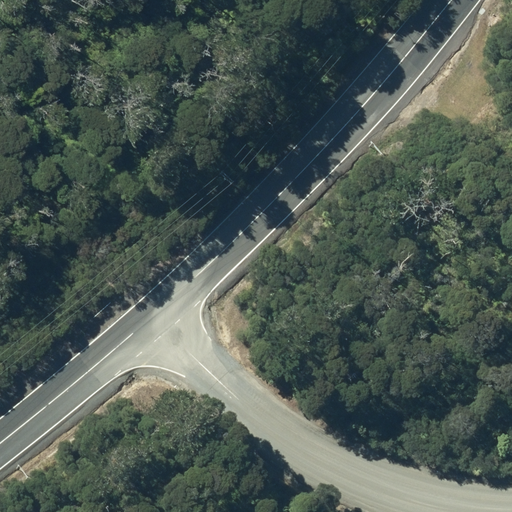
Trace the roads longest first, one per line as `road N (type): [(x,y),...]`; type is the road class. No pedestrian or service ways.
road 1 (secondary): [(451,0),(154,316)]
road 2 (unclassified): [(470,511),(343,470),(228,389),(154,316)]
road 3 (secondary): [(154,316),(0,441)]
